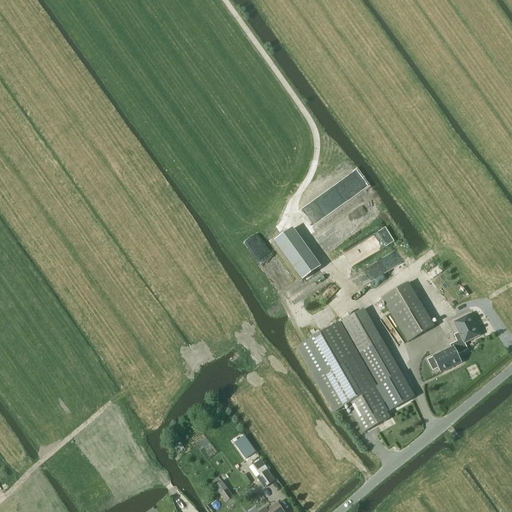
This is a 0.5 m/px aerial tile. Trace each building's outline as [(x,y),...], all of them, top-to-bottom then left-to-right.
[(434,327),(419,302),(393,318),(408,343),(434,327)] [(335,412),(348,405),(363,433),(389,419),(386,413),(389,411),(389,412),(414,398),(364,310),(298,348),(335,412)] [(461,340),(457,342),(463,353),(468,350),(464,344),(480,336),(469,315),(453,323),(461,340)] [(463,353),(457,342),(450,346),(451,348),(432,358),(440,374),(462,363),(458,355),(463,353)] [(242,464),(255,455),(243,437),(231,446),(242,464)] [(176,450),(182,445),(179,441),(172,446),(176,450)] [(249,469),(256,479),(256,478),(257,478),(267,471),(268,470),(261,460),(249,469)] [(257,478),(264,489),(275,481),(267,471),(257,478)] [(226,504),(233,498),(221,482),(214,487),(226,504)]
